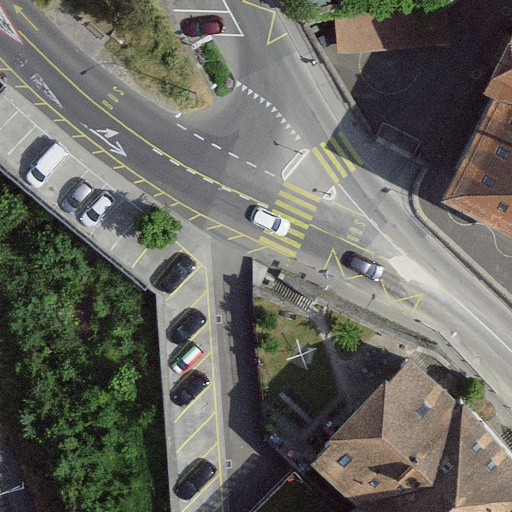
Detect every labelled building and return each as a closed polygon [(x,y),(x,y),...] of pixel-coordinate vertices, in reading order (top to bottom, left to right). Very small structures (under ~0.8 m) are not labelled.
[(338,51),(440,44),(438,7),(336,13),(338,51)] [(511,31),(486,84),(497,90),(445,193),(511,225),(511,31)] [(313,456),(361,505),(465,405),(412,354),(313,456)] [(361,505),(352,511),(511,511),(511,458),(465,405),(361,505)] [(335,511),(296,470),(253,511),(335,511)]
